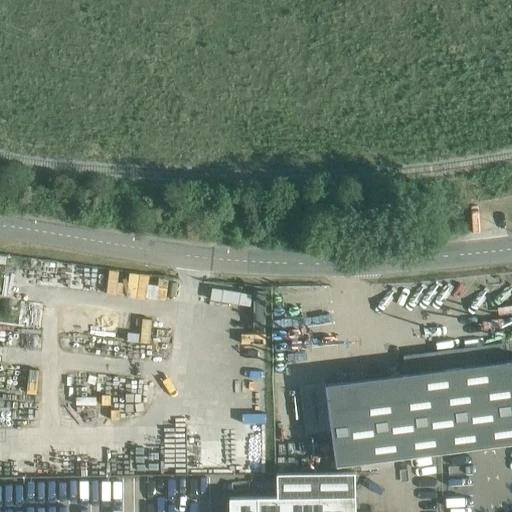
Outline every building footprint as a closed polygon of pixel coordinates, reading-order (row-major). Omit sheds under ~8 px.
[(236,288),(210,285),(208,296),(235,299),(236,288)] [(270,327),(269,288),(257,289),(259,327),(270,327)] [(247,358),(269,361),(271,344),(249,341),(247,358)] [(511,442),(511,359),(507,361),(504,342),(494,344),(484,349),(425,357),(415,354),(404,355),(406,373),(365,379),(326,384),(327,385),(330,416),(337,465),(511,442)] [(494,344),(415,354),(425,357),(484,349),(494,344)] [(356,511),(355,472),(338,472),(277,473),(277,497),(230,498),(230,511),(356,511)]
